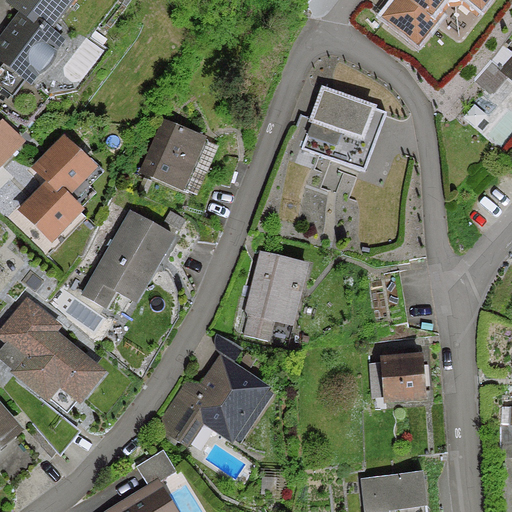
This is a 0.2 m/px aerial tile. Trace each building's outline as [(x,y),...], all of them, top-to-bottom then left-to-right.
[(14,0),(10,6),(21,15),(0,41),(0,61),(26,81),(32,74),(33,75),(34,74),(40,70),(46,65),(50,58),(52,50),(53,49),(52,48),(57,41),(46,33),(45,25),(65,0),(14,0)] [(493,0),(401,0),(382,22),(414,50),(456,0),(457,0),(478,17),(493,0)] [(501,74),(511,83),(511,59),(500,72),(489,62),(472,81),(485,92),(501,74)] [(299,150),(362,174),(384,115),(320,91),(299,150)] [(161,123),(139,174),(176,190),(199,140),(161,123)] [(0,170),(21,149),(0,128),(0,170)] [(62,142),(33,171),(76,213),(77,212),(62,198),(90,170),(62,142)] [(47,185),(20,213),(48,241),(76,213),(33,171),(47,185)] [(153,255),(159,258),(170,238),(129,214),(91,280),(127,300),(153,255)] [(260,255),(245,315),(288,326),(303,266),(260,255)] [(60,387),(76,400),(98,375),(49,334),(54,328),(25,304),(0,332),(0,336),(6,342),(0,348),(0,361),(49,402),(60,387)] [(380,362),(383,402),(422,399),(418,359),(400,360),(400,353),(384,354),(384,362),(380,362)] [(219,363),(187,410),(228,438),(261,391),(219,363)] [(54,454),(74,430),(45,406),(29,424),(54,454)] [(511,408),(501,408),(500,425),(511,425),(511,408)] [(0,476),(8,485),(31,465),(33,459),(12,434),(15,432),(0,413),(0,476)] [(511,425),(500,425),(497,425),(497,457),(511,457),(511,425)] [(147,489),(110,511),(171,511),(155,485),(173,473),(160,452),(134,468),(147,489)] [(424,511),(420,474),(358,480),(361,511),(424,511)]
